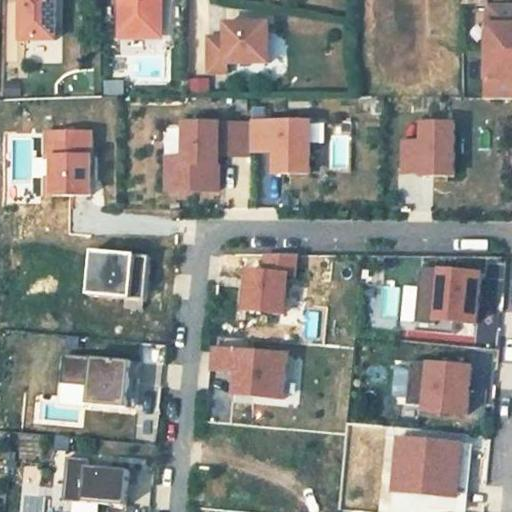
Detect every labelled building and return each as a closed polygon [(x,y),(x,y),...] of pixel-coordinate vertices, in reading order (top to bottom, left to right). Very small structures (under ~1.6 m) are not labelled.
[(20,0),(20,40),(55,40),(55,0),(20,0)] [(117,0),(117,34),(156,34),(156,0),(117,0)] [(488,99),(511,99),(511,3),(487,3),(488,99)] [(210,37),(211,72),(229,72),(229,63),(271,63),(271,23),(228,23),(228,37),(210,37)] [(122,81),(103,81),(103,93),(122,93),(122,81)] [(309,174),(310,123),(251,122),(251,124),(251,152),(275,152),(275,174),(309,174)] [(251,152),(251,124),(185,124),(184,158),(184,164),(181,164),(181,191),(219,191),(219,164),(215,164),(215,156),(251,156),(251,152)] [(455,177),(455,124),(422,124),(422,142),(404,142),(403,174),(422,174),(422,177),(455,177)] [(314,127),(314,147),(329,147),(330,127),(314,127)] [(90,195),(90,169),(96,169),(96,156),(90,157),(90,133),(45,133),(45,158),(51,158),(52,178),(46,178),(46,195),(90,195)] [(184,164),(184,158),(166,158),(166,190),(181,191),(181,164),(184,164)] [(146,302),(150,258),(91,253),(87,297),(146,302)] [(297,277),(299,256),(269,256),(267,275),(251,273),(247,312),(286,315),(289,277),(297,277)] [(481,275),(422,270),(416,325),(436,327),(437,322),(476,326),(478,306),(471,305),(472,296),(479,297),(481,275)] [(397,321),(401,287),(387,286),(383,319),(397,321)] [(479,297),(472,296),(471,305),(478,306),(479,297)] [(284,402),(289,358),(212,351),(210,372),(237,374),(235,397),(284,402)] [(140,385),(142,364),(66,357),(63,385),(97,389),(95,407),(123,410),(126,384),(132,385),(140,385)] [(468,416),(472,369),(411,364),(407,407),(424,408),(424,412),(468,416)] [(130,410),(132,385),(126,384),(123,410),(130,410)] [(68,440),(54,439),(53,452),(67,453),(68,440)] [(458,509),(464,447),(402,441),(396,503),(458,509)] [(127,510),(130,474),(89,470),(90,463),(67,461),(65,489),(72,490),(71,505),(73,505),(72,511),(100,511),(100,507),(127,510)] [(71,505),(72,490),(65,489),(63,504),(71,505)]
